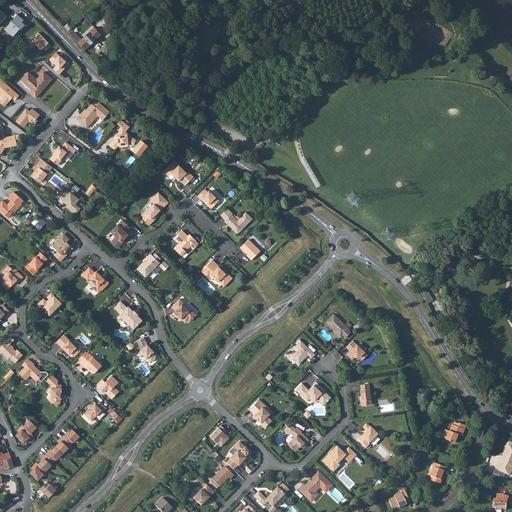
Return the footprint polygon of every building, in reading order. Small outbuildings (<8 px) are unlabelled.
[(17,15),(4,29),(12,37),(20,29),(21,30),(25,25),(22,22),(24,20),(17,15)] [(66,23),(62,27),(85,50),(101,34),(94,27),(85,36),(82,39),(71,28),(66,23)] [(60,75),(65,68),(63,66),(66,62),(56,52),(49,60),(56,66),(53,69),(60,75)] [(27,71),(20,80),(30,89),(28,92),(35,97),(52,79),(43,71),(36,79),(27,71)] [(19,95),(0,78),(0,93),(4,97),(0,102),(5,106),(11,99),(10,98),(12,96),(15,100),(19,95)] [(20,80),(16,83),(27,93),(28,92),(30,89),(20,80)] [(95,105),(93,104),(92,103),(86,109),(85,109),(77,118),(88,128),(98,115),(104,120),(111,111),(100,102),(99,103),(98,105),(95,105)] [(26,108),(15,122),(24,128),(29,122),(33,124),(40,114),(32,108),(30,111),(26,108)] [(122,119),(115,127),(121,131),(121,133),(120,135),(118,135),(117,134),(109,144),(116,150),(119,146),(130,145),(132,146),(134,144),(135,143),(137,140),(127,131),(131,126),(122,119)] [(0,153),(1,154),(5,148),(17,146),(16,143),(15,135),(5,137),(3,127),(0,127),(0,153)] [(135,143),(134,144),(136,146),(135,149),(141,154),(148,146),(142,140),(139,143),(137,140),(135,143)] [(56,152),(55,154),(51,158),(56,162),(57,161),(59,163),(66,156),(70,159),(77,150),(67,142),(63,147),(60,145),(55,151),(56,152)] [(52,166),(42,157),(37,164),(40,166),(35,171),(34,170),(31,174),(35,177),(36,176),(41,180),(44,177),(45,178),(49,173),(47,172),(52,166)] [(180,180),(185,185),(193,177),(188,171),(186,172),(178,165),(176,167),(171,162),(163,171),(168,176),(171,173),(178,181),(180,180)] [(92,184),(85,193),(89,196),(95,189),(96,188),(92,184)] [(73,195),(79,189),(75,186),(70,191),(69,190),(61,200),(66,205),(65,206),(75,214),(83,205),(77,200),(78,199),(73,195)] [(80,189),(78,192),(87,199),(89,196),(85,193),(80,189)] [(204,189),(197,196),(200,199),(201,199),(210,208),(212,208),(219,200),(209,190),(207,191),(204,189)] [(2,200),(0,202),(0,210),(4,214),(7,211),(11,214),(13,211),(15,211),(21,204),(21,203),(23,200),(13,191),(8,197),(10,200),(7,204),(2,200)] [(160,209),(167,201),(158,192),(150,200),(154,204),(148,209),(148,208),(144,212),(145,213),(142,215),(142,219),(149,225),(154,219),(153,219),(161,211),(161,210),(160,209)] [(160,209),(161,210),(168,202),(167,201),(160,209)] [(227,208),(220,215),(226,220),(225,221),(237,234),(252,218),(245,212),(237,220),(232,215),(233,213),(227,208)] [(125,232),(130,227),(122,220),(118,224),(120,227),(113,233),(116,236),(111,242),(117,248),(121,243),(121,241),(124,239),(128,234),(125,232)] [(113,233),(120,227),(118,224),(111,231),(113,233)] [(182,230),(174,238),(179,242),(173,248),(181,255),(190,246),(193,249),(198,244),(195,241),(196,240),(189,234),(187,235),(182,230)] [(54,255),(60,261),(67,254),(64,251),(66,249),(69,252),(73,248),(66,242),(69,239),(63,234),(59,238),(59,240),(54,240),(54,248),(57,251),(54,255)] [(253,234),(249,238),(260,249),(264,246),(253,234)] [(248,239),(240,247),(249,256),(248,257),(251,260),(260,251),(248,239)] [(24,266),(33,275),(37,271),(36,270),(47,259),(40,252),(29,263),(28,262),(24,266)] [(153,256),(150,253),(147,256),(148,257),(137,269),(145,277),(159,262),(158,261),(153,256)] [(219,266),(212,259),(201,271),(205,275),(209,275),(217,282),(218,281),(224,287),(232,278),(227,272),(226,273),(222,270),(218,266),(219,266)] [(164,261),(159,266),(164,271),(169,266),(164,261)] [(2,285),(7,290),(17,280),(19,281),(23,277),(13,267),(12,268),(8,265),(2,272),(5,275),(3,277),(7,281),(2,285)] [(89,267),(82,274),(87,280),(89,278),(93,282),(90,285),(98,292),(101,289),(102,290),(108,283),(107,283),(107,281),(105,279),(104,279),(101,276),(101,275),(96,271),(94,272),(89,267)] [(420,289),(428,304),(434,300),(427,286),(420,289)] [(49,315),(52,315),(54,313),(54,311),(57,307),(58,308),(63,304),(52,293),(48,298),(50,300),(47,302),(43,298),(38,304),(49,315)] [(183,302),(179,298),(171,307),(175,311),(173,313),(177,317),(178,316),(182,320),(185,317),(188,320),(190,321),(196,314),(190,309),(189,311),(182,304),(183,302)] [(120,301),(114,308),(120,314),(119,315),(124,320),(123,321),(123,323),(126,325),(128,325),(128,324),(133,329),(142,320),(137,315),(138,315),(133,310),(133,311),(128,306),(127,307),(120,301)] [(1,318),(9,310),(3,304),(0,307),(0,318),(1,318)] [(334,314),(328,320),(331,322),(329,324),(334,329),(338,333),(337,334),(340,338),(343,335),(348,329),(349,329),(334,314)] [(63,334),(56,342),(68,354),(70,354),(73,356),(75,356),(81,350),(74,343),(73,344),(69,340),(63,334)] [(11,337),(0,347),(0,353),(0,354),(2,352),(8,359),(9,357),(15,363),(22,355),(17,349),(15,351),(13,349),(13,347),(10,344),(14,340),(11,337)] [(144,337),(136,341),(141,350),(140,351),(146,358),(147,358),(150,362),(151,361),(153,361),(155,359),(155,357),(156,356),(151,350),(151,349),(147,344),(144,337)] [(291,357),(299,364),(307,355),(311,358),(315,354),(300,340),(295,346),(298,350),(291,357)] [(347,355),(352,359),(355,357),(360,357),(363,359),(367,355),(365,352),(357,344),(353,340),(346,347),(350,350),(350,352),(347,355)] [(89,353),(80,362),(87,369),(88,368),(94,373),(102,365),(89,353)] [(27,359),(16,370),(19,373),(30,361),(27,359)] [(33,364),(30,361),(19,373),(25,380),(30,375),(34,379),(36,376),(38,379),(41,381),(48,373),(46,371),(40,372),(39,373),(35,369),(36,368),(33,365),(33,364)] [(6,380),(14,372),(11,369),(3,377),(6,380)] [(57,380),(52,375),(46,381),(49,383),(48,384),(51,386),(51,398),(50,400),(56,406),(60,402),(60,396),(61,396),(61,384),(58,384),(57,380)] [(105,382),(99,388),(103,392),(104,391),(112,399),(119,391),(114,387),(118,382),(111,376),(105,382)] [(105,382),(102,379),(96,385),(99,388),(105,382)] [(309,390),(302,383),(295,390),(307,401),(310,399),(312,401),(314,398),(317,398),(319,396),(325,403),(331,397),(324,390),(323,391),(319,388),(318,389),(314,385),(309,390)] [(361,404),(363,405),(372,404),(369,383),(360,384),(361,391),(360,391),(361,400),(360,400),(361,404)] [(310,399),(307,401),(308,402),(318,402),(319,400),(324,405),(325,403),(319,396),(317,398),(314,398),(312,401),(310,399)] [(259,399),(249,409),(255,415),(253,416),(258,421),(258,420),(261,422),(260,423),(265,428),(271,420),(267,416),(270,414),(263,407),(265,405),(259,399)] [(106,408),(99,401),(96,405),(95,404),(89,410),(88,409),(84,413),(91,421),(101,410),(103,412),(106,408)] [(265,405),(263,407),(270,414),(272,412),(265,405)] [(110,413),(115,418),(118,415),(113,410),(110,413)] [(37,428),(40,425),(34,419),(31,421),(29,420),(24,426),(25,427),(31,433),(36,427),(37,428)] [(447,431),(444,439),(454,443),(456,438),(455,438),(456,434),(460,436),(463,429),(456,427),(457,424),(453,422),(452,425),(451,425),(449,431),(447,431)] [(361,435),(358,439),(366,447),(370,444),(369,444),(378,434),(370,427),(366,423),(362,427),(366,431),(361,436),(361,435)] [(296,429),(291,424),(285,431),(288,434),(290,433),(291,433),(286,438),(286,440),(288,443),(288,444),(292,448),(293,447),(296,450),(304,443),(305,444),(309,440),(300,432),(301,431),(297,427),(296,429)] [(31,433),(25,427),(22,430),(22,429),(16,435),(24,443),(29,438),(30,439),(34,436),(31,433)] [(219,427),(209,436),(216,443),(218,441),(222,445),(229,438),(219,427)] [(79,436),(72,429),(67,435),(66,434),(63,437),(70,444),(73,442),(79,436)] [(60,441),(55,447),(62,453),(68,447),(70,444),(63,437),(60,440),(60,441)] [(238,451),(226,463),(234,470),(238,465),(239,466),(246,459),(245,458),(248,455),(248,450),(239,442),(234,447),(238,451)] [(511,464),(511,443),(506,442),(500,456),(499,461),(497,460),(492,473),(502,477),(504,473),(508,474),(511,465),(511,466),(511,464)] [(328,462),(326,464),(334,472),(340,465),(338,464),(344,458),(346,460),(348,461),(350,459),(351,461),(357,455),(348,447),(343,453),(336,446),(324,459),(328,462)] [(62,453),(55,447),(50,452),(49,451),(46,455),(53,462),(56,459),(62,453)] [(0,451),(0,464),(2,464),(3,465),(0,466),(0,469),(4,469),(14,467),(9,452),(1,455),(0,451)] [(43,458),(38,464),(45,471),(51,465),(51,464),(53,462),(46,455),(43,458)] [(45,471),(38,464),(36,462),(33,466),(35,468),(30,472),(38,480),(43,474),(43,473),(45,471)] [(433,468),(429,476),(440,481),(442,475),(441,475),(444,467),(433,463),(431,467),(433,468)] [(230,479),(234,475),(224,466),(211,479),(219,487),(229,477),(230,479)] [(303,484),(298,489),(308,499),(311,496),(314,499),(318,495),(315,492),(320,487),(323,490),(330,483),(318,472),(305,485),(303,484)] [(44,491),(49,497),(56,490),(50,484),(47,482),(40,489),(43,492),(44,491)] [(330,483),(323,490),(325,493),(332,485),(330,483)] [(214,492),(207,484),(202,490),(201,489),(193,498),(201,506),(206,500),(207,501),(210,498),(209,497),(214,492)] [(261,494),(256,499),(263,506),(268,502),(273,507),(289,490),(287,488),(283,484),(278,488),(277,487),(266,499),(261,494)] [(393,496),(387,499),(391,508),(397,506),(398,507),(405,504),(404,503),(408,501),(402,489),(399,490),(400,492),(393,495),(393,496)] [(491,501),(491,507),(495,509),(495,510),(500,510),(500,509),(502,509),(502,510),(505,510),(505,504),(508,497),(502,495),(502,494),(496,494),(495,499),(493,499),(492,502),(491,501)] [(168,511),(172,508),(161,497),(154,505),(161,511),(168,511)]
